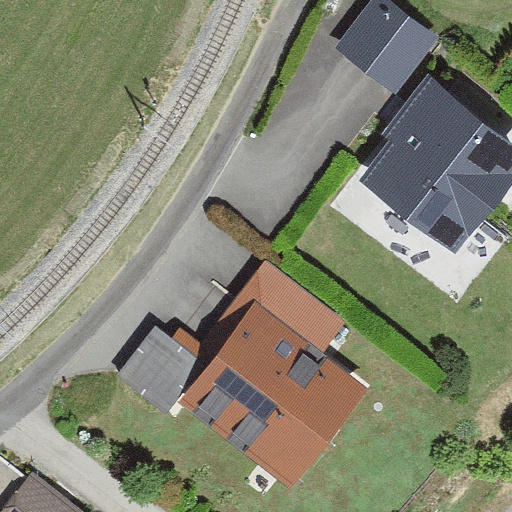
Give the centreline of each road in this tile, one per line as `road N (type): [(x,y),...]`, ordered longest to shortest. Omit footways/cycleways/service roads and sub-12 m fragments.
road 1 (residential): [(5,413),(131,285),(192,207),(299,0)]
road 2 (residential): [(5,413),(130,511)]
